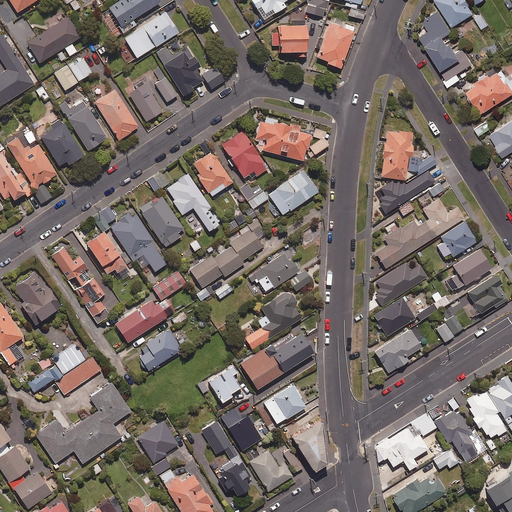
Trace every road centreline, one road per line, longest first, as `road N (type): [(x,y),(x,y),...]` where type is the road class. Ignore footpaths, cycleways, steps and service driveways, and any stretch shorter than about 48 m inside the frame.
road 1 (residential): [(355,106),(339,225),(343,424)]
road 2 (residential): [(0,254),(256,81)]
road 3 (residential): [(380,30),(511,232)]
road 4 (tertiary): [(343,424),(511,323)]
